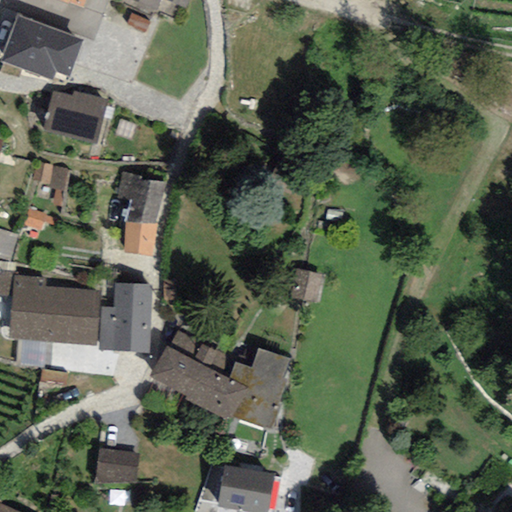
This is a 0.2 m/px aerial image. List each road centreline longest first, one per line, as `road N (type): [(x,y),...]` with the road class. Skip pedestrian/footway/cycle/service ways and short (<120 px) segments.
road 1 (track): [(300,0),(511,54)]
road 2 (residential): [(130,383),(0,457)]
